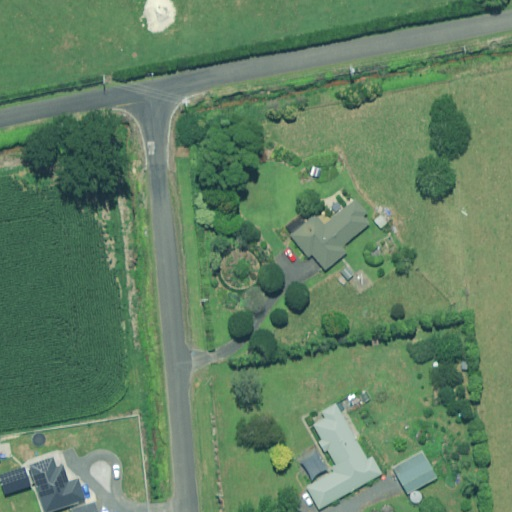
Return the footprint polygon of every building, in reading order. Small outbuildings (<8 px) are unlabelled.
[(367,219),(370,217),(357,201),(327,225),(319,216),(293,237),(310,258),(314,255),(327,270),(348,253),(344,247),(366,229),(371,224),(367,219)] [(395,219),(389,212),(377,221),(382,229),(395,219)] [(379,247),(366,254),(373,265),(386,257),(379,247)] [(377,400),(369,387),(362,392),(370,405),(377,400)] [(344,416),(338,405),(324,412),(328,419),(316,426),(324,441),(321,443),(327,453),(330,450),(341,469),(309,488),(321,510),(384,474),(374,458),(370,460),(356,436),(361,433),(350,412),(344,416)] [(441,479),(426,453),(398,469),(412,495),(441,479)] [(452,470),(445,456),(438,460),(445,474),(452,470)] [(71,483),(63,457),(33,466),(47,511),(51,511),(88,500),(82,480),(71,483)] [(99,511),(96,503),(74,510),(74,511),(99,511)]
